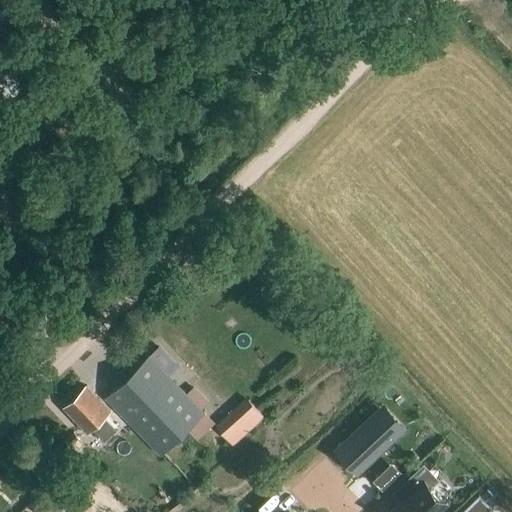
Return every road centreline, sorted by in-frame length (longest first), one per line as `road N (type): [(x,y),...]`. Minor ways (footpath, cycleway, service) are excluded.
road 1 (unclassified): [(45,381),(420,14)]
road 2 (unclassified): [(45,381),(41,307),(132,0)]
